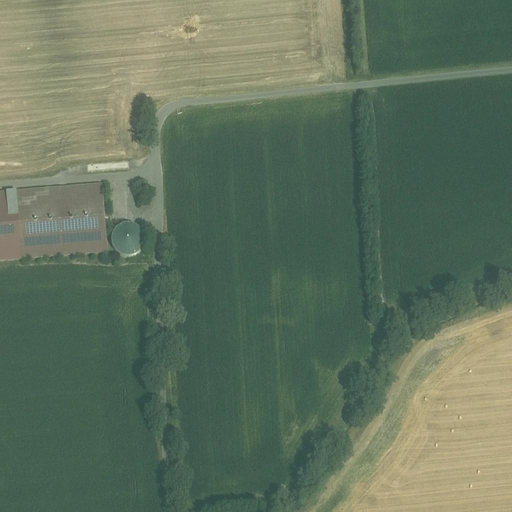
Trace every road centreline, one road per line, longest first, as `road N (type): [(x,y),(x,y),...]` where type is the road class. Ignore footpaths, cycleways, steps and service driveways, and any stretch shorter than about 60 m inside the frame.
road 1 (unclassified): [(511,71),(174,105),(157,126),(157,174)]
road 2 (unclassified): [(157,174),(171,511)]
road 3 (unclassified): [(157,174),(0,187)]
